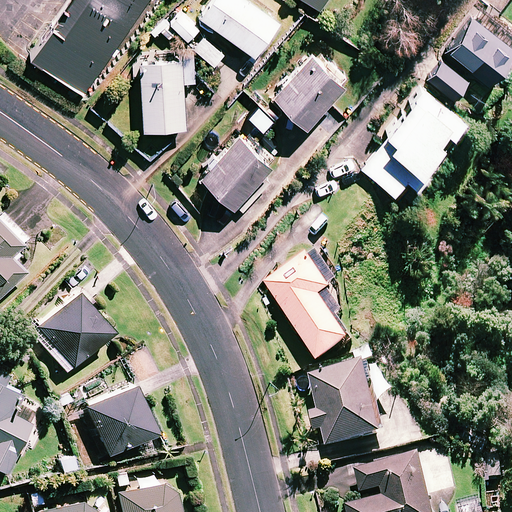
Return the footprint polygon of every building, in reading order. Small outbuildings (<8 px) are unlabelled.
[(31,52),(86,90),(147,0),(67,0),(51,24),(31,52)] [(279,19),(252,0),(210,0),(201,13),(255,52),(279,19)] [(198,27),(180,8),(170,19),(188,37),(198,27)] [(511,48),(511,42),(472,14),(449,47),(478,67),(474,72),(488,82),(511,48)] [(226,53),(203,33),(193,46),(215,65),(226,53)] [(195,80),(193,55),(193,46),(182,46),(182,51),(140,53),(141,58),(144,127),(186,125),(183,80),(195,80)] [(345,78),(313,48),(273,92),(306,121),(345,78)] [(467,76),(442,57),(427,77),(452,96),(467,76)] [(464,114),(421,83),(362,165),(393,188),(406,171),(412,175),(443,132),(448,136),(464,114)] [(281,165),(240,129),(202,173),(242,209),(281,165)] [(20,252),(16,248),(23,241),(21,239),(27,234),(1,208),(0,209),(0,295),(25,270),(14,259),(20,252)] [(340,281),(318,248),(266,283),(318,361),(351,339),(337,318),(345,312),(329,289),(340,281)] [(112,328),(75,287),(31,326),(50,348),(48,350),(66,369),(112,328)] [(385,433),(367,364),(311,379),(320,412),(307,416),(312,433),(323,430),(328,448),(385,433)] [(9,373),(0,368),(0,467),(6,470),(30,422),(8,411),(19,390),(4,383),(9,373)] [(156,430),(134,381),(85,403),(107,452),(156,430)] [(501,454),(486,455),(486,477),(502,477),(501,454)] [(434,511),(421,455),(356,471),(363,502),(348,506),(348,511),(434,511)] [(134,476),(136,487),(117,492),(121,511),(180,511),(173,479),(157,482),(155,472),(134,476)] [(95,511),(91,496),(36,509),(37,511),(95,511)]
